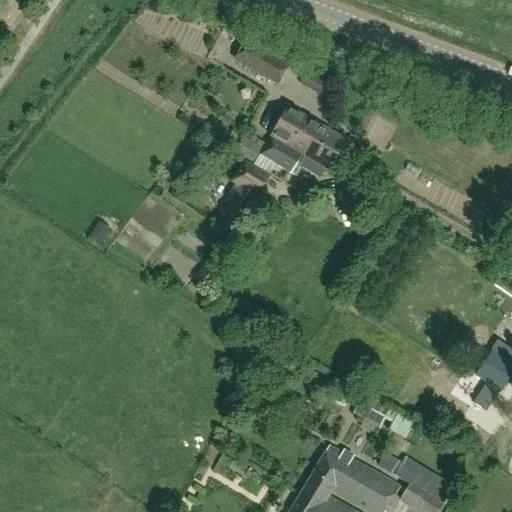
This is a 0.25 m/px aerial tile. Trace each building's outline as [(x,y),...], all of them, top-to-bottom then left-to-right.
[(222,31),(204,62),(217,70),(235,39),(222,31)] [(239,42),(229,60),(270,84),(280,67),(239,42)] [(299,155),(316,127),(288,109),(270,138),(271,139),(299,155)] [(301,155),(328,172),(345,144),(316,127),(299,155),(301,156),(301,155)] [(255,165),(267,145),(254,137),(251,142),(242,137),(241,138),(232,133),(224,146),(255,165)] [(284,183),(301,156),(299,155),(271,139),(267,145),(255,165),(284,183)] [(238,223),(268,177),(246,162),(232,182),(238,186),(221,212),(226,215),(238,223)] [(226,242),(238,223),(226,215),(213,234),(226,242)] [(209,288),(230,265),(217,253),(196,276),(209,288)] [(511,374),(511,363),(493,351),(483,366),(475,377),(499,394),(509,379),(511,374)] [(441,498),(448,486),(405,460),(406,458),(389,447),(377,468),(409,487),(400,503),(415,511),(439,511),(446,501),(441,498)] [(386,511),(400,490),(330,448),(300,498),(322,511),(329,498),(332,493),(364,511),(386,511)] [(351,511),(329,498),(322,511),(300,498),(291,511),(351,511)]
